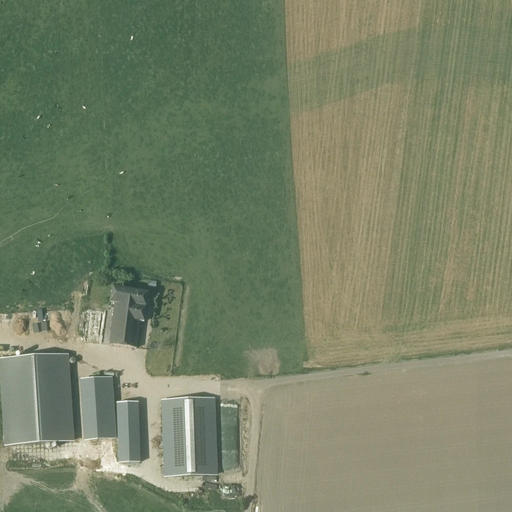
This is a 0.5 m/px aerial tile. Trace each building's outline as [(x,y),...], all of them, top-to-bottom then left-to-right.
[(82,342),(109,345),(136,349),(140,322),(143,322),(147,294),(113,288),(110,303),(115,303),(111,332),(103,331),(106,312),(86,310),(82,342)] [(6,446),(71,442),(66,356),(0,361),(6,446)] [(84,440),(116,438),(113,377),(81,378),(84,440)] [(165,475),(216,473),(214,400),(162,402),(165,475)] [(117,402),(119,463),(141,462),(139,401),(117,402)]
